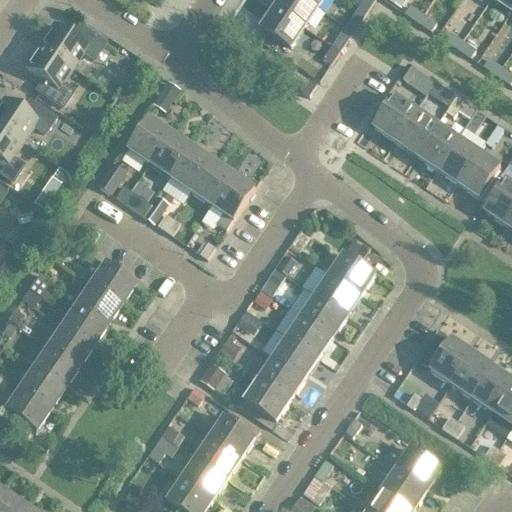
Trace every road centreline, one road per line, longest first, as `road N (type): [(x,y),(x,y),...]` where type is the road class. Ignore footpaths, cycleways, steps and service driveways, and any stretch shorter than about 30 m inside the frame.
road 1 (residential): [(261,511),(414,274),(411,260),(315,178)]
road 2 (residential): [(72,209),(222,303),(315,178)]
road 3 (residential): [(315,178),(170,59)]
